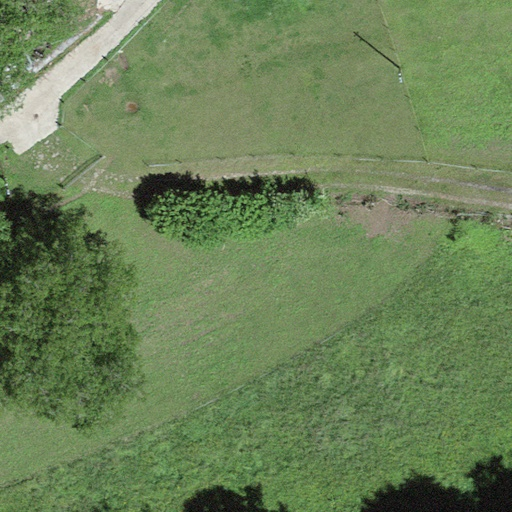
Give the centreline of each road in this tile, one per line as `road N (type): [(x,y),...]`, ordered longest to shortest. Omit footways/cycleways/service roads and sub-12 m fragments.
road 1 (track): [(32,118),(45,152),(110,180),(214,186),(410,170),(511,178)]
road 2 (track): [(138,0),(32,118),(0,136)]
